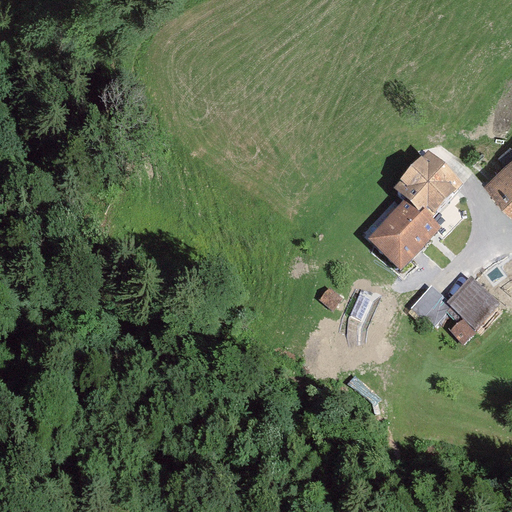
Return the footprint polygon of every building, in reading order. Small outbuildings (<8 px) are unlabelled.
[(511,162),(485,188),(511,217),(511,162)] [(456,191),(425,163),(394,196),(405,207),(425,224),(447,200),(452,204),(459,197),(454,192),(456,191)] [(434,233),(425,224),(405,207),(370,245),(398,271),(434,233)] [(449,308),(448,309),(472,329),(494,304),(470,284),(448,307),(449,308)] [(432,327),(448,309),(449,308),(448,307),(428,289),(408,312),(419,321),(421,318),(432,327)]
